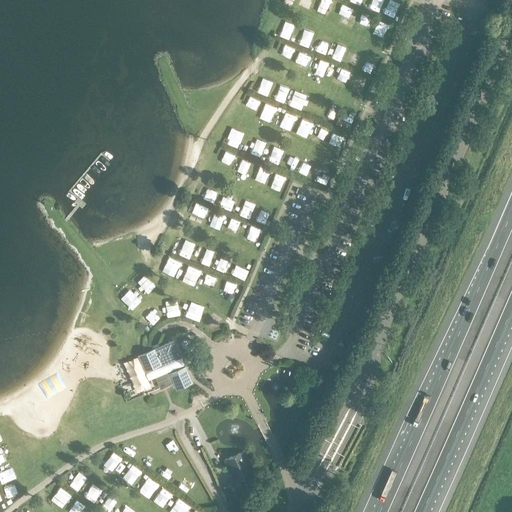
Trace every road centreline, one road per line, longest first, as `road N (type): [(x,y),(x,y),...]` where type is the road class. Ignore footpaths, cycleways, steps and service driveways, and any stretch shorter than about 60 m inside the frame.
road 1 (unclassified): [(291,511),(340,423),(511,30)]
road 2 (motorway): [(511,208),(377,511)]
road 3 (motorway): [(422,511),(511,310)]
